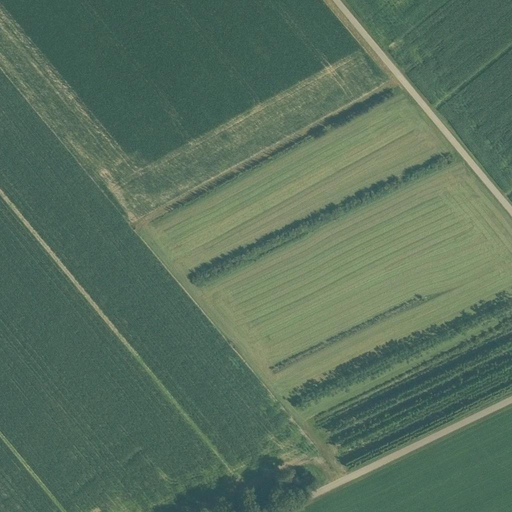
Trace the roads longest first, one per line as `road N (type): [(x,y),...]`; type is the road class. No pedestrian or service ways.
road 1 (unclassified): [(511,212),(337,0)]
road 2 (unclassified): [(272,511),(511,397)]
